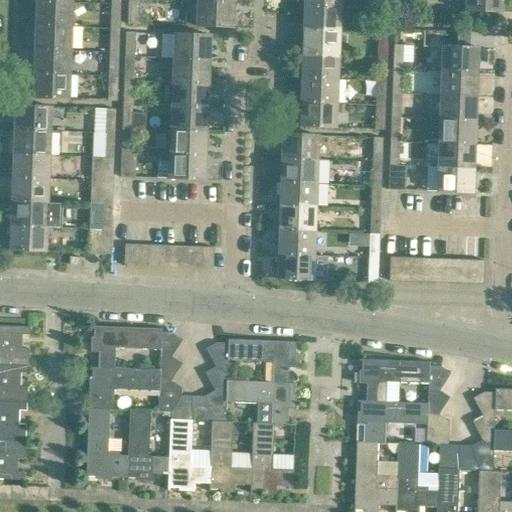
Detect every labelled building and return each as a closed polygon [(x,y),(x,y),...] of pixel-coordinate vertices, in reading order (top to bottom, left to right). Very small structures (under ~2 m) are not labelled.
[(137,25),(138,0),(132,0),(128,0),(127,24),(137,25)] [(388,9),(388,0),(378,0),(379,9),(388,9)] [(406,9),(406,0),(396,0),(396,9),(406,9)] [(502,13),(502,0),(466,0),(466,19),(479,19),(479,12),(502,13)] [(72,27),(73,3),(37,2),(37,26),(72,27)] [(233,28),(234,4),(198,2),(197,27),(233,28)] [(120,29),(121,5),(112,5),(111,29),(120,29)] [(339,31),(340,7),(304,6),(303,30),(339,31)] [(387,33),(388,9),(379,9),(378,33),(387,33)] [(72,51),(72,27),(37,26),(36,50),(72,51)] [(119,53),(120,29),(111,29),(110,53),(119,53)] [(338,55),(339,31),(303,30),(302,54),(338,55)] [(126,33),(125,57),(134,57),(135,33),(126,33)] [(386,57),(387,33),(378,33),(377,53),(362,53),(362,57),(377,58),(377,56),(386,57)] [(175,34),(174,59),(210,60),(211,36),(175,34)] [(402,69),(402,45),(393,45),(393,69),(402,69)] [(477,72),(478,47),(442,46),(441,71),(477,72)] [(71,75),(72,51),(36,50),(35,74),(71,75)] [(118,77),(119,53),(110,53),(109,77),(118,77)] [(337,79),(338,55),(302,54),(301,78),(337,79)] [(385,81),(386,57),(377,56),(377,58),(376,80),(385,81)] [(133,81),(134,57),(125,57),(124,81),(133,81)] [(209,84),(210,60),(174,59),(173,83),(209,84)] [(401,93),(402,69),(393,69),(392,93),(401,93)] [(476,96),(477,72),(441,71),(440,95),(476,96)] [(70,100),(71,75),(35,74),(34,98),(70,100)] [(117,101),(118,77),(109,77),(108,101),(117,101)] [(337,103),(337,79),(301,78),(301,102),(337,103)] [(384,105),(385,81),(376,80),(375,104),(384,105)] [(132,105),(133,81),(124,81),(123,105),(132,105)] [(208,108),(209,84),(173,83),(172,107),(208,108)] [(400,118),(401,93),(392,93),(391,118),(400,118)] [(476,120),(476,96),(440,95),(440,119),(476,120)] [(336,127),(337,103),(301,102),(300,126),(336,127)] [(384,129),(384,105),(375,104),(374,129),(384,129)] [(132,129),(132,105),(123,105),(122,129),(132,129)] [(52,107),(15,106),(14,130),(51,132),(52,107)] [(207,132),(208,108),(172,107),(171,131),(207,132)] [(106,109),(105,134),(114,134),(115,110),(106,109)] [(399,142),(400,118),(391,118),(390,142),(399,142)] [(475,144),(476,120),(440,119),(439,143),(475,144)] [(131,153),(132,129),(122,129),(121,153),(131,153)] [(50,156),(51,132),(14,130),(14,154),(50,156)] [(206,156),(207,132),(171,131),(170,155),(206,156)] [(113,158),(114,134),(105,134),(104,157),(104,158),(113,158)] [(319,135),(282,134),(281,159),(318,160),(319,135)] [(374,137),(373,162),(382,162),(383,137),(374,137)] [(398,165),(399,142),(390,142),(389,165),(398,165)] [(474,168),(475,144),(439,143),(438,167),(474,168)] [(135,178),(136,158),(136,154),(131,154),(131,153),(121,153),(120,177),(135,178)] [(49,180),(50,156),(14,154),(13,178),(49,180)] [(205,181),(206,156),(170,155),(169,179),(205,181)] [(113,182),(113,158),(104,158),(104,157),(91,157),(90,181),(113,182)] [(317,184),(318,160),(281,159),(280,183),(317,184)] [(381,186),(382,162),(373,162),(372,186),(381,186)] [(406,166),(398,166),(398,165),(389,165),(389,190),(405,191),(406,166)] [(473,193),(474,168),(438,167),(437,191),(473,193)] [(48,204),(49,180),(13,178),(12,203),(48,204)] [(112,206),(113,182),(90,181),(89,205),(102,205),(102,206),(112,206)] [(316,208),(317,184),(280,183),(280,207),(316,208)] [(380,210),(381,190),(381,186),(372,186),(371,210),(380,210)] [(62,204),(48,204),(12,203),(11,227),(48,228),(61,228),(62,204)] [(111,230),(112,206),(102,206),(102,230),(111,230)] [(315,232),(316,208),(280,207),(279,231),(315,232)] [(379,234),(380,210),(371,210),(370,234),(379,234)] [(47,252),(48,228),(11,227),(10,251),(47,252)] [(110,255),(111,230),(102,230),(88,230),(87,254),(110,255)] [(314,256),(315,232),(279,231),(278,255),(314,256)] [(378,258),(379,234),(370,234),(370,258),(378,258)] [(135,267),(136,245),(125,245),(124,266),(135,267)] [(147,267),(147,245),(136,245),(135,267),(147,267)] [(158,268),(159,246),(147,245),(147,267),(158,268)] [(170,268),(170,246),(159,246),(158,268),(170,268)] [(181,268),(182,247),(170,246),(170,268),(181,268)] [(193,269),(193,247),(182,247),(181,268),(193,269)] [(204,269),(205,248),(193,247),(193,269),(204,269)] [(216,248),(205,248),(204,269),(215,270),(216,248)] [(313,281),(314,256),(278,255),(277,279),(313,281)] [(81,257),(69,257),(68,265),(80,265),(81,257)] [(401,281),(402,257),(390,257),(389,281),(401,281)] [(413,281),(414,258),(402,257),(401,281),(413,281)] [(378,284),(378,258),(370,258),(369,283),(378,284)] [(425,282),(426,258),(414,258),(413,281),(425,282)] [(437,282),(438,259),(426,258),(425,282),(437,282)] [(449,283),(449,259),(438,259),(437,282),(449,283)] [(460,283),(461,259),(449,259),(449,283),(460,283)] [(472,283),(473,260),(461,259),(460,283),(472,283)] [(484,284),(485,260),(473,260),(472,283),(484,284)] [(30,327),(0,326),(0,364),(28,366),(28,349),(21,348),(21,335),(29,335),(30,327)] [(161,360),(162,333),(162,329),(92,327),(91,352),(98,353),(98,368),(114,369),(114,368),(115,348),(160,350),(159,370),(160,370),(161,360)] [(173,333),(172,333),(162,333),(161,360),(170,360),(172,358),(183,340),(173,333)] [(297,368),(298,342),(228,340),(228,343),(227,360),(272,362),(271,382),(288,383),(289,367),(297,368)] [(226,370),(227,360),(228,343),(218,343),(207,349),(216,367),(218,370),(226,370)] [(182,364),(172,358),(170,360),(161,360),(160,370),(160,385),(168,386),(170,381),(182,364)] [(359,361),(358,385),(366,385),(365,403),(385,403),(385,402),(386,382),(428,383),(427,403),(427,405),(428,405),(428,394),(429,367),(430,363),(359,361)] [(27,373),(28,366),(0,364),(0,402),(26,404),(27,387),(19,386),(20,373),(27,373)] [(225,395),(226,380),(226,370),(218,370),(216,367),(205,372),(215,391),(217,395),(225,395)] [(451,374),(441,368),(429,367),(428,394),(438,394),(439,392),(451,374)] [(160,385),(160,370),(159,370),(114,368),(114,369),(98,368),(90,368),(89,394),(97,394),(96,410),(112,410),(113,389),(158,391),(160,391),(160,385)] [(296,409),(297,383),(288,383),(271,382),(271,383),(226,380),(225,395),(225,402),(258,403),(257,423),(273,424),(287,424),(287,409),(296,409)] [(170,412),(181,396),(181,388),(170,381),(168,386),(160,385),(160,391),(158,391),(157,412),(159,412),(170,412)] [(511,390),(495,390),(495,394),(494,410),(511,410),(511,390)] [(225,422),(225,402),(225,395),(217,395),(215,391),(204,397),(211,422),(225,422)] [(450,398),(439,392),(438,394),(428,394),(428,405),(427,420),(436,420),(439,416),(450,398)] [(494,420),(494,410),(495,394),(484,393),(473,399),(483,418),(484,419),(494,420)] [(190,421),(193,397),(181,396),(170,412),(170,419),(190,421)] [(211,422),(204,397),(193,397),(190,421),(211,422)] [(26,411),(26,404),(0,402),(0,440),(25,442),(25,424),(18,424),(18,411),(26,411)] [(357,402),(356,426),(364,426),(363,444),(376,444),(376,443),(383,443),(384,423),(427,425),(427,420),(428,405),(427,405),(427,403),(385,402),(385,403),(357,402)] [(112,410),(96,410),(88,409),(85,479),(111,480),(112,472),(127,473),(128,456),(127,456),(118,455),(118,452),(107,452),(108,410),(112,410)] [(129,410),(127,456),(128,456),(127,473),(127,481),(153,482),(153,473),(168,474),(169,457),(148,457),(150,411),(129,410)] [(449,422),(439,416),(436,420),(427,420),(427,425),(426,445),(439,446),(448,446),(449,422)] [(493,446),(493,430),(494,420),(484,419),(483,418),(473,423),(482,441),(484,446),(493,446)] [(189,466),(190,421),(170,419),(169,457),(168,474),(168,490),(193,491),(193,483),(209,484),(209,467),(189,466)] [(232,422),(225,422),(211,422),(209,467),(209,484),(208,492),(234,493),(235,485),(250,485),(251,468),(250,468),(230,468),(232,422)] [(271,469),(273,424),(257,423),(252,423),(250,468),(251,468),(250,485),(250,493),(275,494),(275,486),(291,487),(291,495),(292,495),(293,461),(286,461),(286,470),(271,469)] [(511,430),(493,430),(493,446),(493,451),(511,451),(511,430)] [(24,459),(25,442),(0,440),(0,479),(23,480),(24,472),(16,472),(17,458),(24,459)] [(492,471),(493,451),(493,446),(484,446),(482,441),(472,447),(479,471),(492,471)] [(395,507),(397,444),(387,443),(387,448),(392,454),(396,454),(396,475),(376,474),(376,444),(363,444),(356,443),(353,511),(378,511),(378,506),(395,507)] [(437,474),(417,473),(417,444),(397,444),(395,507),(394,511),(418,511),(419,507),(436,508),(437,491),(437,474)] [(458,470),(459,446),(448,446),(439,446),(437,469),(458,470)] [(479,471),(472,447),(459,446),(458,470),(478,471),(479,471)] [(456,511),(458,470),(437,469),(437,474),(437,491),(436,508),(435,511),(456,511)] [(499,472),(492,471),(479,471),(478,471),(476,511),(511,511),(511,501),(499,501),(499,472)]
